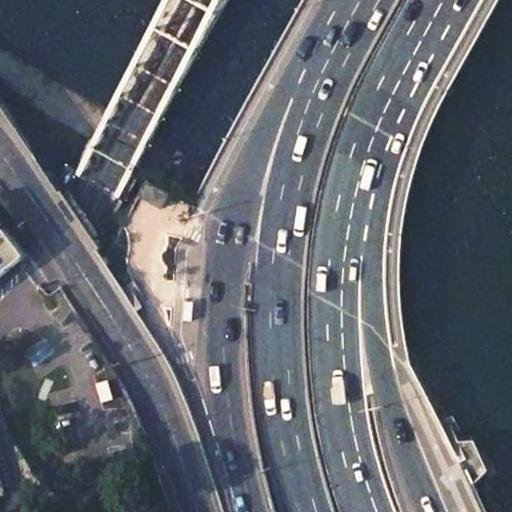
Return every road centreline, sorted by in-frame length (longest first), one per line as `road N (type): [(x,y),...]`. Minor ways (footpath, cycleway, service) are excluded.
road 1 (track): [(0,54),(183,167),(356,291),(412,355),(466,437)]
road 2 (trunk): [(363,6),(266,146),(227,243),(227,409),(253,511)]
road 3 (trunk): [(363,6),(303,158),(283,255),(281,381),(307,511)]
road 4 (tertiary): [(0,153),(151,385),(196,511)]
road 5 (trunk): [(431,511),(392,406),(376,329),(368,168)]
road 6 (trunk): [(368,511),(345,431),(336,349),(345,237),(368,168)]
road 7 (trunk): [(368,168),(453,0)]
